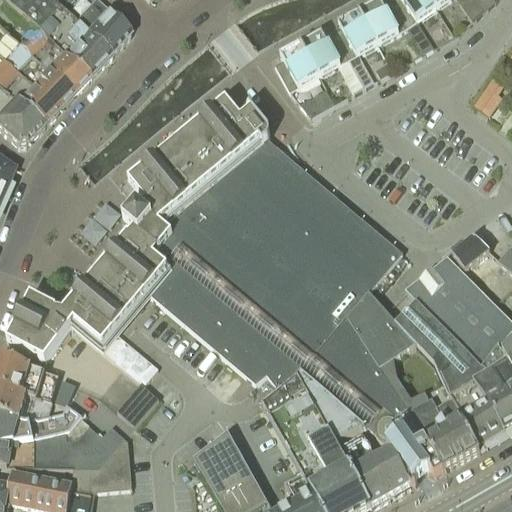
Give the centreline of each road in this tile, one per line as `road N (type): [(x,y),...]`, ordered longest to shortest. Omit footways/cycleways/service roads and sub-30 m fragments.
road 1 (unclassified): [(202,13),(310,150),(488,50)]
road 2 (unclassified): [(0,289),(53,164),(202,13)]
